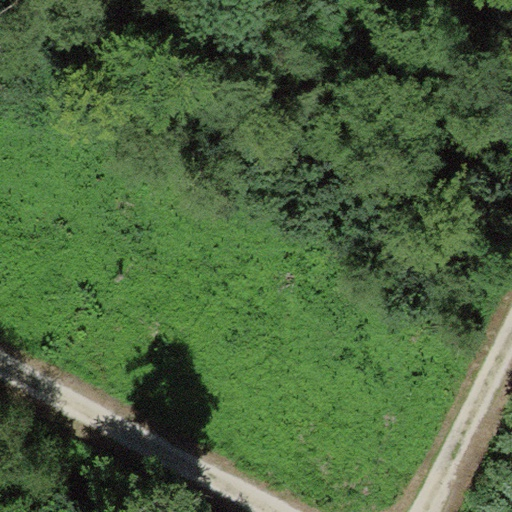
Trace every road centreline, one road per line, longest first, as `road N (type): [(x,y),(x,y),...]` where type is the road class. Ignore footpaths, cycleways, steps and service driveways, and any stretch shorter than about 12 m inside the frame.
road 1 (track): [(0,361),(267,511)]
road 2 (track): [(511,340),(434,511)]
